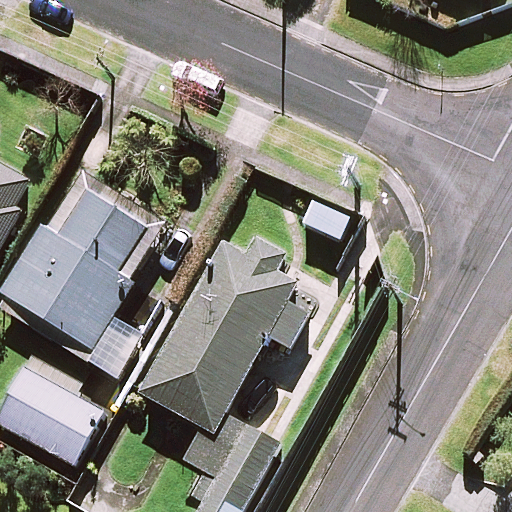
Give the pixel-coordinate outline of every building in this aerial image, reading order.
[(0,268),(40,194),(0,172),(0,268)] [(171,231),(164,227),(90,181),(65,222),(58,218),(56,222),(1,311),(121,385),(140,354),(114,339),(138,299),(132,295),(171,231)] [(290,263),(261,246),(251,264),(230,252),(147,402),(221,443),(275,345),(296,357),(315,323),(292,311),(303,292),(281,280),(290,263)] [(108,420),(30,378),(1,430),(79,473),(108,420)] [(191,467),(213,477),(200,503),(207,506),(204,511),(254,511),(281,459),(267,452),(271,442),(238,426),(225,451),(204,441),(191,467)]
